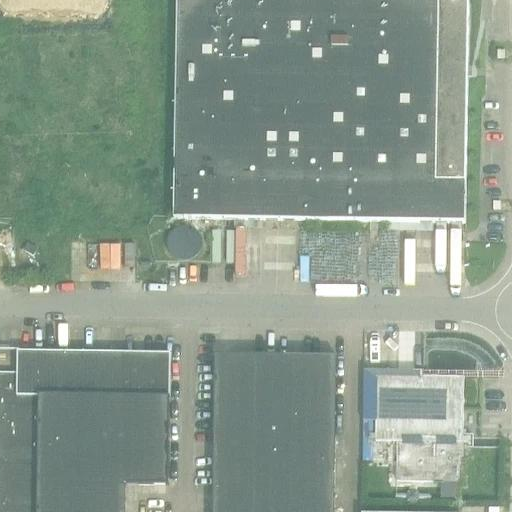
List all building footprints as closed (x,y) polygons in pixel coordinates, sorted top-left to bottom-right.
[(177,0),(174,220),(319,222),(465,224),(465,184),(466,184),(468,0),(177,0)] [(335,245),(314,244),(313,267),(334,268),(335,245)] [(309,275),(309,282),(335,282),(335,274),(309,275)] [(168,486),(170,355),(17,353),(17,374),(0,374),(0,511),(124,511),(125,486),(168,486)] [(211,511),(333,511),(336,357),(214,356),(211,511)] [(462,443),(463,378),(376,377),(375,442),(397,442),(396,482),(458,483),(459,443),(462,443)]
